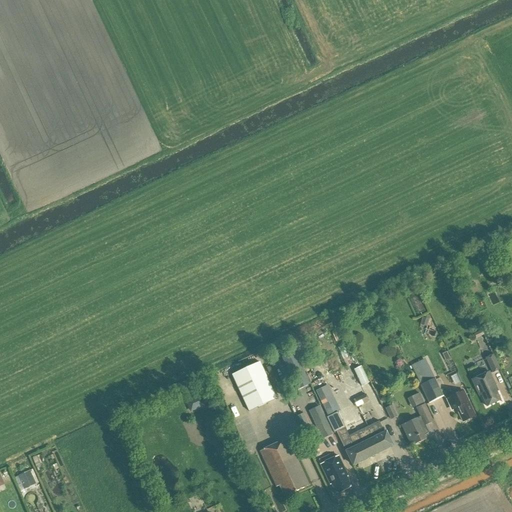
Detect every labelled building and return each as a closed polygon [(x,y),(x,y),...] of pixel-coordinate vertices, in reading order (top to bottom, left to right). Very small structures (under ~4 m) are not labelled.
[(295,353),(283,359),(298,391),(310,385),(295,353)] [(483,358),(491,373),(498,369),(491,355),(483,358)] [(429,356),(415,361),(422,383),(436,378),(429,356)] [(276,399),(259,363),(232,376),(249,412),(276,399)] [(361,367),(354,370),(362,387),(369,384),(361,367)] [(470,380),(478,397),(480,396),(486,407),(499,400),(495,391),(496,390),(487,372),(470,380)] [(421,386),(430,404),(445,396),(436,378),(421,386)] [(315,392),(328,418),(330,417),(334,415),(333,414),(328,402),(327,403),(320,389),(315,392)] [(419,393),(407,398),(411,407),(423,402),(419,393)] [(452,412),(456,410),(463,423),(475,418),(463,393),(447,400),(452,412)] [(360,398),(363,405),(369,402),(365,395),(360,398)] [(203,406),(200,397),(188,402),(191,411),(203,406)] [(393,406),(386,409),(391,421),(398,418),(393,406)] [(404,433),(411,447),(425,441),(424,437),(428,434),(425,427),(433,423),(425,406),(416,409),(420,418),(401,426),(404,433)] [(332,435),(318,407),(308,412),(321,440),(332,435)] [(212,415),(217,425),(224,421),(220,412),(212,415)] [(299,415),(304,427),(312,424),(307,412),(299,415)] [(330,417),(328,418),(326,418),(334,434),(336,433),(344,429),(345,429),(337,413),(334,415),(330,417)] [(345,452),(352,466),(392,447),(383,428),(382,429),(378,422),(349,437),(345,429),(344,429),(336,433),(343,448),(345,447),(347,451),(345,452)] [(254,454),(255,455),(260,467),(265,465),(276,488),(279,487),(284,498),(308,486),(287,439),(254,454)] [(309,444),(312,450),(318,447),(315,441),(309,444)] [(331,485),(336,495),(351,488),(346,478),(347,477),(338,457),(320,465),(330,486),(331,485)] [(30,472),(17,478),(23,490),(35,485),(30,472)]
